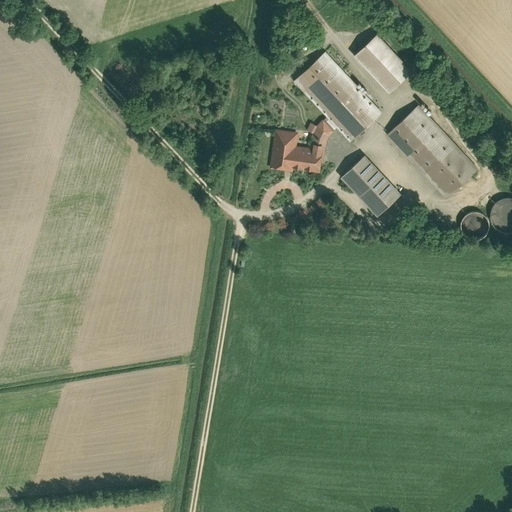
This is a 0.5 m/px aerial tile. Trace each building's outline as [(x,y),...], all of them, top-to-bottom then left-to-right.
[(408,74),(373,35),(348,57),(383,96),(408,74)] [(377,113),(323,52),(290,82),(322,118),(331,129),(344,143),(377,113)] [(475,168),(416,104),(382,135),(441,199),(475,168)] [(322,118),(313,126),(306,138),(305,149),(293,148),(295,133),(271,130),(266,171),(284,173),(285,170),(317,174),(321,140),(323,137),(331,129),(322,118)] [(397,194),(360,155),(335,178),(372,217),(397,194)] [(511,201),(504,200),(498,201),(493,205),(489,210),(488,218),(489,223),(494,229),(499,233),(506,234),(511,232),(511,201)] [(485,223),(481,217),(478,215),(471,214),(467,214),(462,218),(460,221),(458,227),(459,232),(462,237),(466,239),(472,240),(476,240),(481,236),(484,233),(485,227),(485,223)]
